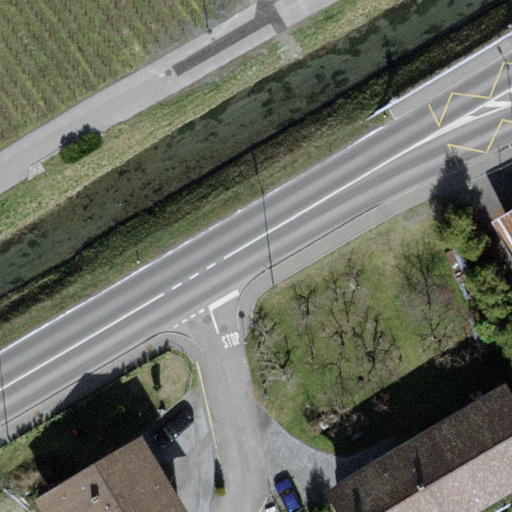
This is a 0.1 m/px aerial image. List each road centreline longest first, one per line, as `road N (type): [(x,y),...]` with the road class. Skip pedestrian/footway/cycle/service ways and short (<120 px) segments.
road 1 (secondary): [(196,274),(511,94)]
road 2 (residential): [(0,171),(295,0)]
road 3 (residential): [(235,511),(246,492),(229,364),(196,274)]
road 4 (secondary): [(0,396),(196,274)]
